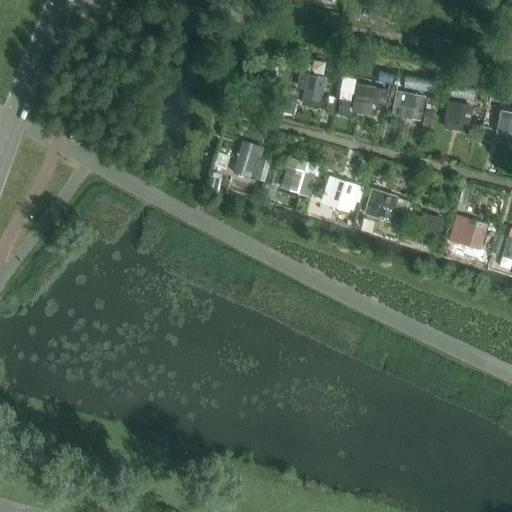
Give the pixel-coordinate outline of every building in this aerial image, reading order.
[(321,104),(330,62),(314,59),(312,72),(303,70),(297,99),(321,104)] [(406,89),(437,90),(438,80),(406,78),(406,89)] [(352,112),(387,115),(389,82),(350,79),(349,91),(353,91),(352,112)] [(453,85),(451,95),(472,98),(473,89),(453,85)] [(393,113),(435,121),(440,97),(398,89),(393,113)] [(469,107),(451,103),(447,123),(465,127),(469,107)] [(511,114),(502,113),(498,134),(511,136),(511,114)] [(254,165),(257,156),(240,151),(233,173),(254,179),(258,166),(254,165)] [(298,193),(307,163),(289,158),(285,169),(286,169),(281,188),(298,193)] [(337,182),(331,206),(347,210),(353,186),(337,182)] [(391,222),(394,209),(377,204),(374,216),(391,222)] [(438,236),(443,219),(423,213),(418,230),(438,236)] [(479,250),(484,234),(463,227),(458,244),(479,250)] [(511,259),(511,238),(508,237),(502,256),(511,259)]
